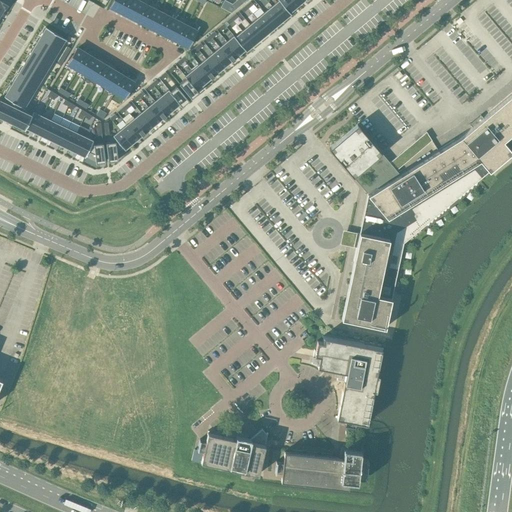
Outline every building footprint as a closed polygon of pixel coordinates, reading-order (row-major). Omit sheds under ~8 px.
[(0,0),(0,5),(4,8),(4,9),(5,9),(10,0),(0,0)] [(114,0),(110,8),(120,13),(126,0),(114,0)] [(130,17),(138,0),(137,0),(126,0),(120,13),(130,17)] [(148,5),(138,0),(130,17),(139,22),(148,5)] [(228,12),(231,13),(247,0),(237,0),(232,5),(228,12)] [(278,0),(272,6),(284,20),(291,14),(290,13),(279,0),(278,0)] [(279,0),(290,13),(298,6),(292,0),(279,0)] [(158,10),(148,5),(139,22),(149,27),(158,10)] [(277,27),(284,20),(272,6),(264,12),(277,27)] [(149,27),(159,32),(168,15),(158,10),(149,27)] [(257,18),(269,33),(277,27),(264,12),(257,18)] [(168,15),(159,32),(168,37),(177,20),(168,15)] [(249,24),(262,39),(269,33),(257,18),(249,24)] [(187,25),(177,20),(168,37),(178,42),(187,25)] [(254,45),(262,39),(249,24),(242,30),(254,45)] [(187,25),(178,42),(188,47),(197,30),(187,25)] [(63,38),(63,37),(46,27),(42,33),(44,34),(42,38),(40,37),(36,42),(36,43),(38,44),(36,48),(34,46),(30,52),(32,54),(30,57),(28,56),(24,62),(26,63),(24,67),(22,66),(19,72),(21,73),(18,77),(16,76),(13,82),(15,83),(12,87),(10,85),(7,91),(9,93),(7,96),(5,95),(4,96),(5,97),(6,97),(21,107),(58,46),(63,38)] [(245,50),(246,52),(247,51),(254,45),(242,30),(235,36),(234,37),(245,50)] [(239,55),(245,50),(234,37),(235,36),(233,35),(227,41),(226,41),(238,56),(239,55)] [(220,47),(219,47),(232,62),(232,61),(238,56),(226,41),(220,47)] [(67,46),(57,63),(60,65),(70,48),(67,46)] [(232,62),(219,47),(213,52),(212,53),(225,67),(232,62)] [(68,64),(77,70),(87,53),(78,48),(68,64)] [(86,76),(96,59),(87,53),(77,70),(86,76)] [(206,58),(206,59),(218,73),(225,67),(212,53),(206,58)] [(106,65),(96,59),(86,76),(96,81),(106,65)] [(218,73),(206,59),(199,64),(211,79),(211,78),(218,73)] [(192,70),(204,85),(204,84),(211,79),(199,64),(192,70)] [(106,65),(96,81),(105,87),(115,70),(106,65)] [(105,87),(115,93),(125,76),(115,70),(105,87)] [(197,90),(204,85),(192,70),(186,76),(187,77),(186,77),(197,90)] [(125,76),(115,93),(124,98),(134,82),(125,76)] [(186,77),(179,83),(191,98),(199,92),(197,90),(186,77)] [(189,100),(177,85),(170,91),(180,104),(182,106),(189,100)] [(161,95),(173,110),(180,104),(170,91),(169,89),(168,90),(161,95)] [(167,116),(173,110),(161,95),(154,101),(167,116)] [(386,329),(404,243),(511,152),(511,95),(462,137),(389,181),(373,161),(382,153),(358,124),(329,148),(353,177),(363,169),(379,187),(368,193),(342,320),(386,329)] [(20,109),(21,107),(6,97),(5,99),(4,101),(0,99),(0,117),(24,129),(31,114),(24,111),(20,109)] [(167,116),(154,101),(147,107),(160,121),(167,116)] [(141,112),(153,127),(160,121),(147,107),(141,112)] [(33,132),(42,115),(33,111),(31,114),(24,129),(25,130),(25,129),(33,132)] [(146,133),(153,127),(141,112),(134,118),(146,133)] [(50,119),(42,115),(33,132),(42,137),(50,119)] [(125,122),(126,124),(127,124),(139,139),(146,133),(134,118),(132,116),(125,122)] [(59,123),(50,119),(42,137),(51,141),(59,123)] [(51,141),(59,145),(68,128),(59,123),(51,141)] [(126,124),(120,130),(132,144),(139,139),(127,124),(126,124)] [(68,128),(59,145),(68,149),(76,132),(68,128)] [(113,135),(117,140),(123,146),(122,147),(125,150),(132,144),(120,130),(113,135)] [(76,132),(68,149),(77,153),(85,136),(76,132)] [(85,157),(88,151),(92,143),(93,140),(85,136),(77,153),(85,157)] [(117,140),(116,140),(116,141),(106,142),(108,161),(118,160),(117,151),(122,147),(123,146),(117,140)] [(105,161),(103,143),(94,144),(92,143),(88,151),(95,154),(96,163),(105,161)] [(337,418),(367,424),(374,388),(375,388),(377,376),(376,376),(382,347),(323,336),(322,341),(317,340),(315,350),(314,350),(312,363),(318,364),(317,366),(339,370),(337,380),(344,381),(337,418)] [(207,432),(206,439),(200,437),(198,448),(204,449),(201,462),(258,474),(265,445),(268,433),(266,432),(266,434),(262,430),(248,441),(247,441),(248,435),(241,434),(240,440),(237,439),(207,432)] [(281,481),(348,489),(349,482),(358,483),(359,478),(366,479),(368,460),(361,459),(362,451),(344,449),(343,458),(284,451),(281,481)]
